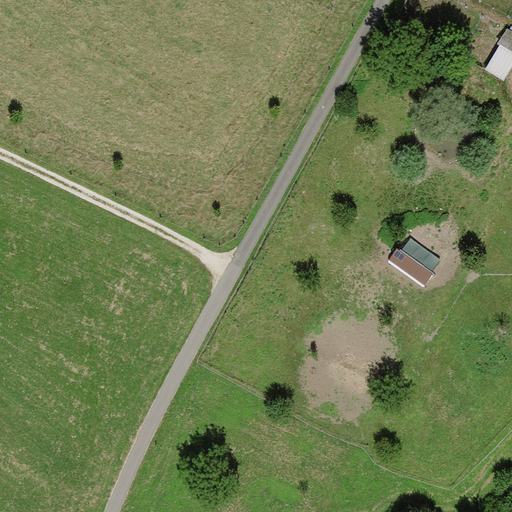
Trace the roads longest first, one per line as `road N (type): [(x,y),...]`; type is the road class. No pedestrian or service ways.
road 1 (unclassified): [(119,511),(176,384),(388,0)]
road 2 (track): [(0,145),(239,267)]
